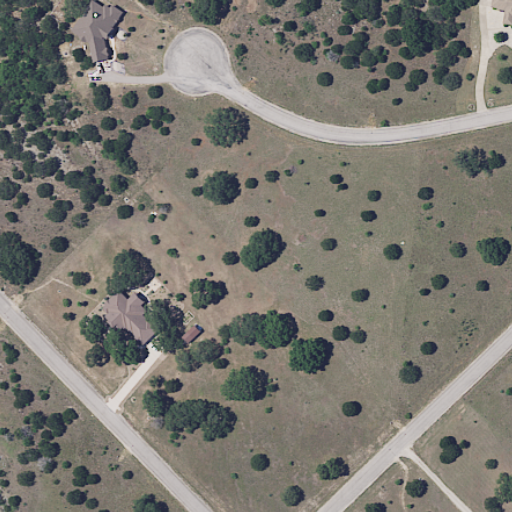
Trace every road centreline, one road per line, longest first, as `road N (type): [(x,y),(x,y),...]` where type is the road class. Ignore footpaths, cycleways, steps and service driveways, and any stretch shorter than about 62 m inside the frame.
road 1 (residential): [(198,64),(276,116),(352,140),(511,114)]
road 2 (residential): [(0,300),(202,511)]
road 3 (residential): [(331,511),(511,338)]
